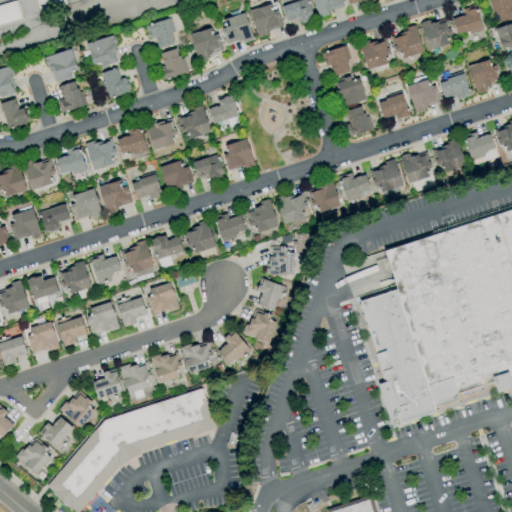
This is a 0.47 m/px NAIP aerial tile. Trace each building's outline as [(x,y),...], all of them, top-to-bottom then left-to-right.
[(296,18),(298,24),(312,18),(305,0),(297,0),(280,6),(286,22),(296,18)] [(311,0),(317,16),(341,8),(338,0),(311,0)] [(511,0),(487,0),(496,23),(511,17),(511,7),(511,5),(511,4),(511,0)] [(0,26),(21,20),(16,2),(0,6),(0,26)] [(280,30),(275,4),(249,9),(254,35),(280,30)] [(455,36),(480,29),(474,7),(461,10),(462,15),(451,18),(455,36)] [(251,38),(244,13),(222,20),(225,27),(220,29),(225,46),(251,38)] [(445,36),(448,35),(444,18),(420,24),(426,50),(447,45),(445,36)] [(175,43),(168,19),(144,25),(148,37),(153,36),(157,49),(175,43)] [(511,49),(511,23),(494,27),(499,52),(511,49)] [(400,59),(423,51),(414,26),(391,34),(400,59)] [(189,33),(195,59),(220,53),(214,28),(189,33)] [(85,43),(92,68),(116,61),(112,45),(115,44),(113,35),(85,43)] [(364,69),(387,65),(385,55),(388,55),(385,39),(359,43),(364,69)] [(323,66),(330,65),(332,76),(349,72),(344,46),(320,51),(323,66)] [(163,66),(157,67),(162,80),(185,73),(177,48),(159,53),(163,66)] [(50,80),(76,75),(71,50),(45,55),(50,80)] [(498,83),(489,59),(466,67),(475,92),(498,83)] [(0,95),(16,91),(8,66),(0,68),(0,95)] [(125,77),(118,78),(117,69),(101,71),(105,97),(128,94),(125,77)] [(437,80),(442,98),(455,94),(456,99),(468,96),(463,74),(437,80)] [(356,76),(335,83),(343,107),(364,100),(356,76)] [(424,106),(436,103),(430,79),(406,85),(413,114),(425,111),(424,106)] [(58,85),(61,99),(57,100),(59,111),(82,107),(77,81),(58,85)] [(395,119),(407,116),(402,94),(376,100),(380,118),(394,116),(395,119)] [(216,99),(217,105),(207,108),(211,123),(237,116),(231,95),(216,99)] [(17,110),(14,99),(0,102),(0,108),(6,129),(27,122),(22,108),(17,110)] [(344,110),(347,123),(344,124),(347,136),(369,131),(363,106),(344,110)] [(182,140),(209,133),(202,107),(176,114),(182,140)] [(174,134),(170,118),(145,125),(152,150),(173,144),(171,135),(174,134)] [(511,149),(511,121),(494,125),(498,144),(502,143),(504,151),(511,149)] [(119,155),(144,150),(139,127),(125,131),(126,136),(116,138),(119,155)] [(468,158),(493,151),(488,134),(476,137),(475,132),(462,135),(468,158)] [(115,164),(108,137),(84,143),(90,170),(115,164)] [(226,171),(252,166),(247,139),(221,145),(226,171)] [(432,147),(437,173),(462,167),(457,141),(432,147)] [(64,150),(65,155),(54,159),(59,176),(84,169),(77,146),(64,150)] [(430,178),(425,152),(400,156),(404,183),(430,178)] [(191,162),(195,178),(206,174),(207,180),(222,175),(216,154),(191,162)] [(29,189),(51,185),(48,174),(51,174),(48,159),(23,164),(29,189)] [(158,167),(165,190),(191,183),(184,159),(158,167)] [(374,192),(399,187),(395,161),(369,166),(374,192)] [(0,196),(24,191),(18,166),(0,169),(0,196)] [(129,182),(135,199),(146,195),(148,200),(161,196),(154,174),(129,182)] [(364,174),(352,178),(350,174),(338,178),(344,199),(369,191),(364,174)] [(97,186),(104,211),(130,204),(126,187),(119,189),(117,181),(97,186)] [(338,208),(332,182),(307,188),(313,214),(338,208)] [(68,196),(75,221),(100,214),(93,189),(68,196)] [(274,199),(281,224),(307,217),(300,192),(274,199)] [(276,227),(268,202),(245,209),(253,234),(276,227)] [(68,220),(63,204),(38,212),(44,234),(58,230),(57,223),(68,220)] [(13,223),(8,224),(13,242),(39,233),(31,208),(11,215),(13,223)] [(383,251),(511,208),(511,386),(398,424),(378,363),(357,301),(395,288),(383,251)] [(227,218),(225,214),(213,217),(219,239),(244,233),(239,215),(227,218)] [(212,249),(209,223),(183,226),(186,246),(192,246),(192,251),(212,249)] [(150,239),(159,268),(171,264),(168,256),(182,251),(177,236),(165,240),(163,234),(150,239)] [(127,274),(151,268),(145,242),(120,249),(127,274)] [(266,274),(292,275),(292,249),(267,249),(266,274)] [(119,270),(115,255),(103,259),(101,254),(88,258),(96,284),(112,279),(110,273),(119,270)] [(66,294),(89,288),(82,262),(59,269),(66,294)] [(58,291),(52,277),(41,281),(39,275),(25,280),(32,300),(58,291)] [(273,310),(281,285),(259,278),(255,291),(260,292),(256,304),(273,310)] [(0,306),(5,305),(7,313),(26,309),(20,280),(9,283),(10,289),(0,291),(0,306)] [(152,315),(177,308),(169,282),(144,289),(152,315)] [(144,315),(140,298),(116,304),(121,326),(135,323),(134,318),(144,315)] [(117,327),(109,302),(84,310),(92,335),(117,327)] [(75,343),(74,337),(85,335),(80,316),(55,323),(61,346),(75,343)] [(31,354),(57,347),(50,322),(25,328),(31,354)] [(247,348),(232,331),(222,340),(225,343),(216,352),(228,365),(247,348)] [(14,356),(25,354),(20,335),(0,340),(0,359),(2,366),(15,362),(14,356)] [(211,366),(205,342),(180,349),(187,373),(211,366)] [(181,376),(174,352),(149,359),(157,384),(181,376)] [(152,384),(144,362),(118,370),(126,392),(152,384)] [(102,378),(92,381),(97,401),(121,395),(114,369),(101,372),(102,378)] [(139,452),(138,451),(193,432),(194,434),(213,428),(200,388),(103,420),(45,486),(73,511),(75,511),(117,465),(118,466),(139,452)] [(76,391),(58,411),(77,428),(95,408),(76,391)] [(11,423),(3,418),(7,412),(0,406),(0,437),(0,438),(11,423)] [(73,429),(58,416),(50,426),(46,422),(36,433),(55,449),(73,429)] [(49,458),(42,452),(45,448),(34,437),(15,457),(34,475),(49,458)] [(331,511),(366,500),(370,511),(331,511)]
